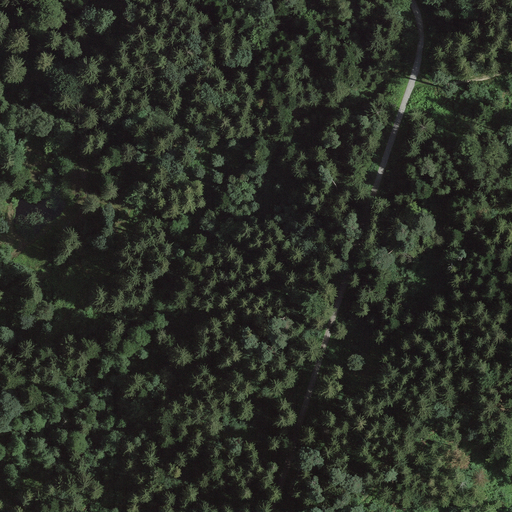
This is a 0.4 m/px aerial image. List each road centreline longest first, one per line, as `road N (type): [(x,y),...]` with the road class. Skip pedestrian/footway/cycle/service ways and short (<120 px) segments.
road 1 (track): [(411,0),(418,34),(413,73),(268,511)]
road 2 (track): [(0,388),(107,270),(146,172),(204,120),(310,0)]
